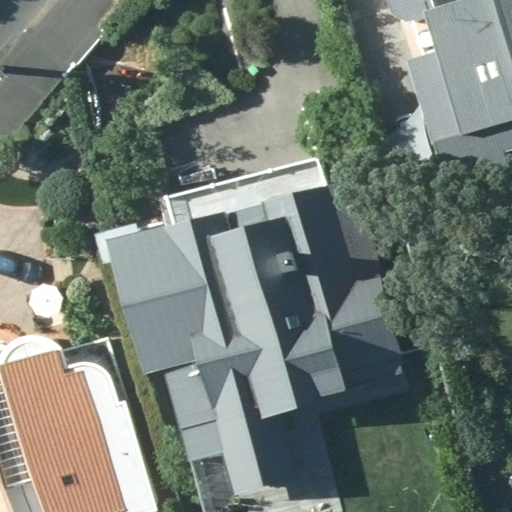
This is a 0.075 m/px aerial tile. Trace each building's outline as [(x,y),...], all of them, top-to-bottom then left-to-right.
[(486,0),(380,0),(384,12),(409,24),(486,0)] [(511,154),(511,79),(486,0),(409,24),(421,61),(402,68),(441,192),(502,172),(498,159),(511,154)] [(511,0),(486,0),(511,79),(511,0)] [(177,61),(118,16),(88,55),(145,101),(177,61)] [(351,184),(265,208),(251,202),(234,201),(222,209),(217,220),(138,241),(135,229),(87,241),(95,270),(105,267),(136,383),(159,378),(175,437),(213,427),(224,470),(289,454),(274,394),(299,389),(302,396),(291,399),(301,435),(315,431),(324,466),(371,454),(350,375),(397,363),(351,184)] [(51,356),(37,349),(11,347),(0,358),(0,451),(19,511),(153,511),(118,405),(111,408),(59,373),(54,355),(51,356)] [(0,511),(19,511),(0,451),(0,511)]
